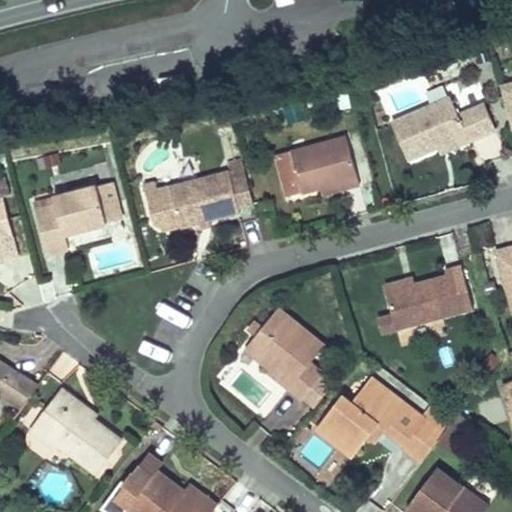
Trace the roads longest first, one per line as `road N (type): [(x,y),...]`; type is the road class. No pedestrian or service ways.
road 1 (residential): [(511,198),(240,277),(192,344),(184,366),(187,408)]
road 2 (residential): [(187,408),(317,511)]
road 3 (residential): [(187,408),(49,316)]
